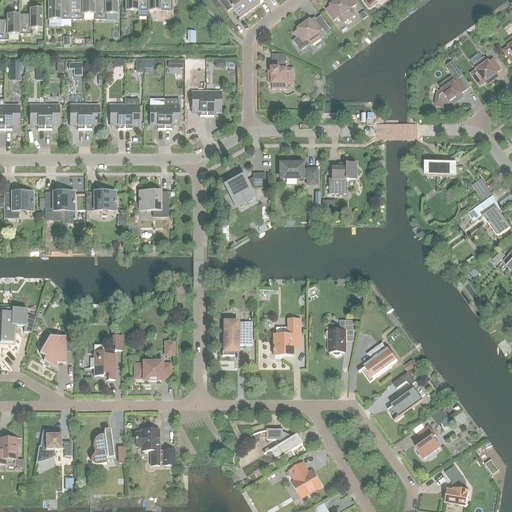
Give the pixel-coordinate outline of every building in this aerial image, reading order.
[(71,21),(71,1),(55,1),(55,0),(51,1),(48,1),(48,21),(71,21)] [(81,0),(82,1),(71,1),(71,21),(83,21),(83,15),(94,15),(94,1),(94,0),(81,0)] [(104,0),(105,1),(94,1),(94,15),(94,21),(106,21),(106,15),(117,15),(117,0),(104,0)] [(148,12),(148,0),(125,0),(125,12),(148,12)] [(148,0),(148,12),(172,12),(171,0),(148,0)] [(241,21),(251,13),(241,0),(223,0),(220,2),(228,14),(234,10),(241,21)] [(241,0),(251,13),(261,6),(256,0),(241,0)] [(339,19),(343,24),(354,16),(351,11),(357,6),(352,0),(341,0),(326,11),(334,23),(339,19)] [(364,0),(370,8),(377,2),(375,0),(364,0)] [(29,15),(19,15),(19,36),(31,36),(31,30),(42,30),(42,9),(38,9),(29,10),(29,15)] [(369,17),(365,12),(359,16),(363,21),(369,17)] [(8,36),(19,36),(19,15),(7,15),(7,21),(3,21),(0,21),(0,41),(8,41),(8,36)] [(297,40),(292,43),(297,50),(302,46),(307,42),(311,47),(322,39),(318,34),(322,31),(325,35),(330,32),(324,24),(320,27),(315,19),(294,35),(297,40)] [(449,57),(454,64),(458,61),(453,54),(449,57)] [(287,71),(287,65),(287,59),(283,57),(272,57),(273,91),(287,91),(287,85),(293,85),(293,71),(287,71)] [(473,67),(477,72),(472,76),(480,87),(501,72),(493,60),(488,64),(485,59),(473,67)] [(20,74),(19,63),(9,63),(9,74),(20,74)] [(437,96),(436,106),(446,107),(467,92),(471,89),(463,78),(452,63),(443,70),(450,79),(439,88),(442,93),(437,96)] [(35,76),(35,82),(44,82),(44,76),(44,64),(35,64),(35,76)] [(104,87),(104,78),(96,78),(96,87),(104,87)] [(200,119),(207,119),(207,94),(192,94),(192,114),(200,114),(200,119)] [(221,94),(207,94),(207,119),(214,119),(214,114),(221,114),(221,94)] [(123,101),(123,108),(110,108),(110,128),(118,128),(118,132),(124,132),(125,101),(123,101)] [(139,101),(125,101),(124,132),(132,132),(132,128),(139,128),(139,101)] [(158,132),(165,132),(165,107),(164,107),(164,101),(150,101),(150,127),(158,127),(158,132)] [(165,107),(165,132),(172,132),(172,127),(179,127),(179,107),(165,107)] [(19,108),(5,108),(5,133),(12,133),(12,128),(19,128),(19,108)] [(45,133),(45,108),(30,108),(30,128),(38,128),(38,133),(45,133)] [(59,108),(45,108),(45,133),(52,133),(52,128),(59,128),(59,108)] [(85,133),(85,108),(70,108),(70,128),(78,128),(78,133),(85,133)] [(99,108),(85,108),(85,133),(92,133),(92,128),(99,128),(99,108)] [(427,169),(427,178),(457,178),(457,165),(432,165),(432,163),(427,163),(427,165),(426,165),(426,169),(425,169),(427,169)] [(356,181),(356,176),(358,176),(359,175),(359,173),(359,172),(358,171),(356,171),(356,165),(339,166),(339,170),(332,170),(332,181),(329,181),(329,196),(346,196),(346,181),(356,181)] [(317,186),(317,171),(303,171),(303,166),(280,166),(280,181),(308,181),(308,186),(317,186)] [(238,176),(223,185),(229,197),(231,196),(237,208),(245,203),(255,198),(252,192),(251,191),(253,190),(266,190),(265,176),(265,175),(253,176),(253,180),(247,183),(243,176),(242,174),(238,176)] [(482,202),(492,195),(480,180),(471,187),(482,202)] [(116,194),(86,195),(86,214),(116,214),(116,194)] [(169,220),(169,194),(140,194),(140,213),(153,213),(153,220),(169,220)] [(4,195),(4,201),(4,209),(4,221),(18,221),(18,214),(33,214),(33,195),(4,195)] [(45,195),(45,200),(45,210),(45,222),(60,222),(60,214),(74,214),(74,195),(45,195)] [(335,202),(321,202),(321,211),(335,211),(335,202)] [(510,230),(495,209),(491,212),(485,203),(467,216),(473,226),(483,219),(497,239),(510,230)] [(126,217),(117,217),(118,227),(126,227),(126,217)] [(229,237),(229,224),(221,225),(222,237),(229,237)] [(137,234),(137,225),(127,226),(127,234),(137,234)] [(438,234),(432,239),(438,247),(444,243),(438,234)] [(60,245),(60,236),(48,237),(48,245),(60,245)] [(508,267),(507,268),(511,272),(511,252),(503,263),(508,267)] [(505,256),(501,253),(492,261),(497,266),(505,256)] [(27,317),(27,311),(2,310),(1,344),(14,345),(15,329),(16,328),(25,328),(24,334),(32,335),(36,320),(27,317)] [(274,337),(274,358),(276,358),(276,360),(282,360),(282,358),(294,358),(294,346),(301,346),(300,321),(288,321),(288,330),(276,330),(276,337),(274,337)] [(253,347),(253,342),(253,324),(234,324),(234,323),(229,323),(229,324),(225,324),(225,337),(222,337),(222,358),(237,358),(237,361),(238,361),(238,347),(253,347)] [(354,338),(354,323),(340,323),(340,333),(329,333),(328,333),(326,335),(326,339),(328,341),(329,341),(329,345),(330,345),(330,355),(334,355),(334,356),(336,357),(340,357),(341,356),(341,355),(345,355),(345,345),(346,345),(346,338),(354,338)] [(66,365),(66,353),(73,353),(73,336),(62,336),(62,339),(50,339),(40,356),(46,359),(44,363),(52,367),(54,363),(54,362),(58,362),(58,365),(66,365)] [(113,352),(124,352),(124,338),(113,338),(113,352)] [(162,343),(163,358),(174,358),(173,343),(162,343)] [(256,369),(265,369),(265,362),(261,362),(261,343),(256,343),(256,369)] [(383,345),(367,356),(368,357),(369,356),(374,361),(373,361),(375,363),(359,374),(360,375),(364,372),(371,381),(396,364),(389,353),(388,354),(382,346),(383,345)] [(94,347),(94,354),(94,361),(91,361),(91,371),(94,371),(94,379),(104,379),(104,376),(108,376),(109,382),(116,382),(116,356),(104,356),(104,347),(94,347)] [(407,372),(416,367),(413,361),(404,366),(407,372)] [(162,382),(162,380),(170,380),(170,367),(162,367),(162,365),(144,365),(144,367),(136,367),(136,380),(144,380),(144,382),(162,382)] [(407,373),(392,385),(396,390),(406,382),(409,387),(415,383),(407,373)] [(415,393),(388,412),(389,412),(396,422),(394,423),(423,402),(422,403),(415,393)] [(443,411),(432,419),(437,427),(449,419),(443,411)] [(425,445),(417,451),(424,461),(428,459),(429,461),(436,456),(434,454),(440,450),(433,439),(436,437),(429,428),(419,436),(425,445)] [(106,464),(105,456),(107,456),(108,459),(114,458),(111,432),(104,433),(105,437),(102,437),(101,437),(99,438),(99,439),(98,439),(97,440),(96,441),(95,442),(95,443),(94,444),(94,445),(94,447),(94,448),(95,450),(94,452),(93,453),(93,454),(92,456),(91,458),(90,460),(90,461),(90,462),(91,463),(91,464),(92,464),(93,465),(94,466),(106,464)] [(159,468),(159,453),(159,432),(143,432),(143,436),(135,436),(135,447),(142,447),(142,453),(149,453),(149,468),(159,468)] [(283,432),(268,432),(268,442),(280,442),(282,446),(271,453),(277,462),(285,458),(288,462),(296,458),(293,452),(302,447),(301,445),(299,443),(297,442),(294,440),(292,438),(291,438),(288,436),(286,435),(283,434),(283,432)] [(53,459),(54,458),(53,453),(62,453),(62,451),(65,451),(65,458),(72,458),(72,444),(62,444),(62,437),(51,437),(51,433),(43,433),(41,449),(39,449),(36,466),(37,466),(37,463),(39,463),(40,464),(42,464),(45,463),(46,463),(49,462),(50,461),(51,461),(53,459)] [(0,467),(6,467),(6,462),(16,462),(16,440),(0,440),(0,453),(0,452),(0,467)] [(125,464),(125,448),(117,448),(116,464),(125,464)] [(175,451),(162,451),(162,467),(175,467),(175,451)] [(491,461),(485,466),(493,477),(499,472),(491,461)] [(302,465),(290,472),(297,484),(293,486),(301,500),(322,488),(314,474),(309,476),(302,465)] [(455,468),(445,475),(453,485),(462,478),(455,468)] [(448,492),(446,505),(467,509),(467,507),(468,507),(468,506),(467,506),(469,493),(463,492),(465,482),(462,478),(453,485),(452,490),(450,490),(449,492),(448,492)]
